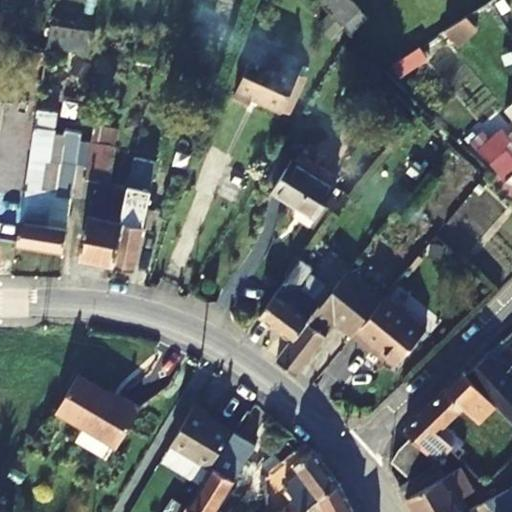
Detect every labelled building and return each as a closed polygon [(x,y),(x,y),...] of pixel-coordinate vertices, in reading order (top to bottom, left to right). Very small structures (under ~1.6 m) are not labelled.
[(360,9),(350,0),(316,0),(343,26),(360,9)] [(511,0),(493,0),(511,35),(511,0)] [(50,20),(46,43),(89,51),(94,28),(50,20)] [(455,27),(444,35),(450,42),(461,35),(455,27)] [(420,46),(391,60),(397,73),(426,59),(420,46)] [(253,58),(233,100),(248,107),(250,102),(280,117),(297,79),(253,58)] [(17,239),(64,247),(70,210),(46,206),(50,176),(74,179),(84,114),(38,107),(17,239)] [(511,140),(511,125),(510,123),(485,145),(494,156),(511,140)] [(95,127),(88,165),(110,170),(117,132),(95,127)] [(511,140),(494,156),(489,161),(507,179),(511,174),(511,140)] [(293,157),(273,188),(315,215),(335,185),(293,157)] [(140,187),(144,165),(132,163),(124,203),(120,219),(114,263),(136,268),(150,189),(140,187)] [(212,187),(234,200),(249,175),(227,163),(212,187)] [(186,178),(173,173),(159,217),(171,221),(186,178)] [(46,206),(70,210),(74,179),(50,176),(46,206)] [(96,243),(93,258),(111,262),(120,219),(124,203),(92,196),(82,241),(96,243)] [(82,241),(79,255),(93,258),(96,243),(82,241)] [(277,358),(320,306),(302,291),(296,297),(291,293),(321,255),(319,253),(326,245),(322,242),(315,250),(313,248),(259,315),(282,332),(267,350),(277,358)] [(327,274),(338,284),(345,276),(333,267),(327,274)] [(353,335),(383,299),(349,271),(345,276),(338,284),(320,306),(277,358),(296,374),(334,321),(353,335)] [(426,328),(386,295),(383,299),(353,335),(374,351),(377,349),(396,364),(426,328)] [(511,375),(488,349),(465,372),(496,405),(511,421),(511,375)] [(496,405),(465,372),(406,428),(413,436),(434,457),(437,461),(452,447),(459,455),(464,451),(460,446),(463,443),(444,424),(462,406),(478,422),(496,405)] [(59,409),(119,444),(142,406),(81,373),(59,409)] [(194,402),(172,440),(209,463),(229,430),(203,415),(206,410),(194,402)] [(212,511),(256,442),(235,429),(183,511),(212,511)] [(401,448),(421,470),(434,457),(413,436),(401,448)] [(301,511),(338,482),(312,448),(293,463),(300,472),(283,487),(292,500),(280,511),(301,511)] [(421,470),(401,448),(395,463),(411,480),(421,470)] [(261,479),(265,506),(277,504),(275,481),(290,469),(283,461),(261,479)] [(413,511),(453,511),(475,498),(471,491),(475,489),(462,466),(405,497),(413,511)] [(354,511),(338,482),(301,511),(324,511),(326,511),(354,511)] [(495,511),(500,509),(495,500),(486,505),(484,501),(465,511),(495,511)]
